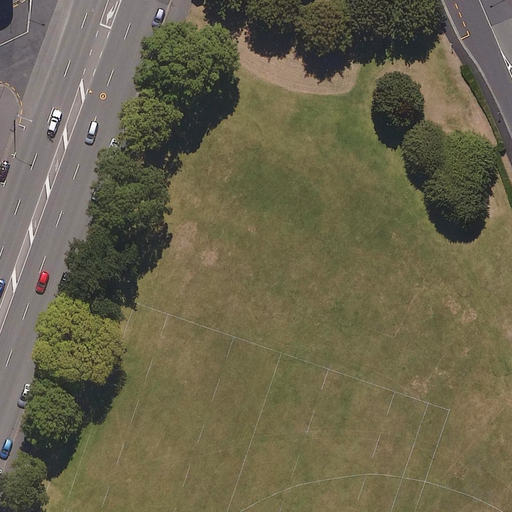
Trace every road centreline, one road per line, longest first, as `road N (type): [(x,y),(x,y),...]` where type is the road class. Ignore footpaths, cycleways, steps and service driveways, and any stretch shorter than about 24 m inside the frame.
road 1 (secondary): [(120,47),(0,379)]
road 2 (secondary): [(0,256),(80,33)]
